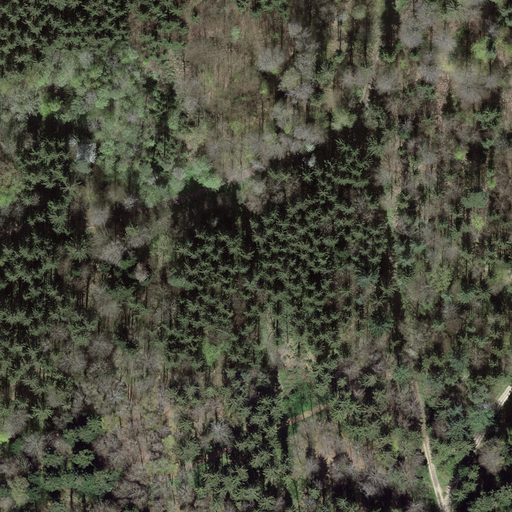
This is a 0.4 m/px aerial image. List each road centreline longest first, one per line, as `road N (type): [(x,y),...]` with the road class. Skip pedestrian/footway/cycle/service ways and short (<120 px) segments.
road 1 (track): [(0,236),(177,200),(364,120),(381,48),(415,0)]
road 2 (track): [(442,511),(364,120)]
road 3 (track): [(408,363),(105,507)]
road 4 (track): [(511,388),(466,453),(446,511)]
